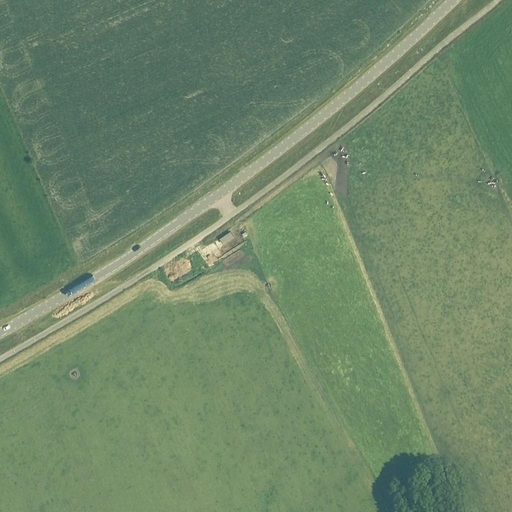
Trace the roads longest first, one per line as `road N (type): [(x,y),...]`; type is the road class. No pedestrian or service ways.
road 1 (track): [(498,0),(230,216),(0,359)]
road 2 (tertiary): [(457,0),(266,162),(0,336)]
